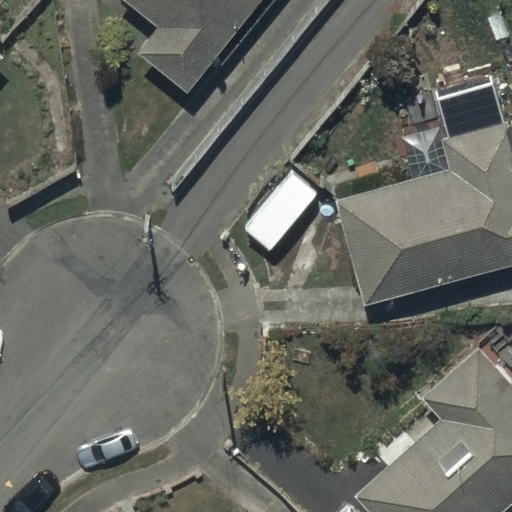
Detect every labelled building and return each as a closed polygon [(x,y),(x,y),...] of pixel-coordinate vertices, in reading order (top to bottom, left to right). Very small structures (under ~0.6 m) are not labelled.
[(152,0),(161,6),(139,35),(190,73),(249,0),(152,0)] [(453,150),(337,184),(366,289),(511,248),(511,101),(445,120),(453,150)] [(327,208),(268,252),(288,278),(346,234),(327,208)] [(511,366),(479,329),(423,382),(441,402),(358,479),(387,511),(483,511),(511,487),(511,366)] [(266,511),(250,497),(236,511),(266,511)]
